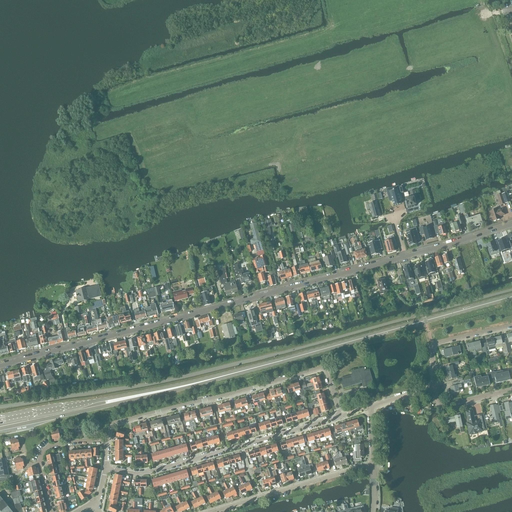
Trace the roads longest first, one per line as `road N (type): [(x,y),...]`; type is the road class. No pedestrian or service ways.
road 1 (unclassified): [(0,365),(403,256)]
road 2 (secondary): [(194,383),(511,296)]
road 3 (residential): [(108,441),(114,424),(319,369),(340,417)]
road 4 (residential): [(340,417),(147,473),(105,467)]
road 5 (secondary): [(0,428),(194,383)]
road 6 (secondary): [(194,383),(0,420)]
road 7 (residential): [(372,463),(212,511)]
road 8 (residential): [(434,387),(433,344),(511,324)]
